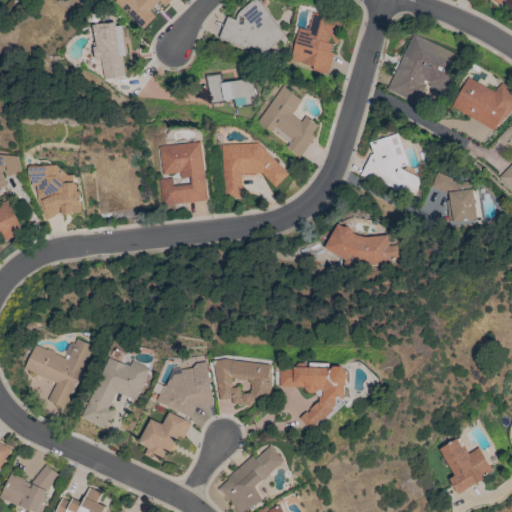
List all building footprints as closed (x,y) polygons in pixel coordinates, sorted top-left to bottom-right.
[(172,0),(165,7),(158,0),(149,10),(155,16),(142,29),(113,1),(114,0),(172,0)] [(231,44),(217,38),(227,16),(235,19),(236,14),(239,11),(252,0),(258,0),(270,15),(268,16),(284,35),(268,48),(264,57),(232,43),(231,44)] [(328,75),(312,70),(313,67),(289,60),(298,28),(307,30),(312,13),(331,18),(331,16),(343,19),(336,43),(330,41),(332,37),(330,36),(328,43),(332,44),(330,52),(333,53),(328,75)] [(116,21),(116,26),(121,25),(126,55),(121,56),(124,76),(102,79),(99,59),(98,59),(97,58),(95,58),(94,49),(96,48),(92,25),(116,21)] [(460,56),(442,93),(428,86),(430,82),(424,79),(422,82),(425,84),(416,103),(394,92),(395,90),(388,86),(413,33),(460,56)] [(204,74),(221,72),(222,80),(253,76),(256,97),(252,98),(253,105),(233,108),(232,101),(208,105),(204,74)] [(502,83),(511,93),(511,109),(496,125),(492,131),(450,106),(467,77),(493,91),(502,83)] [(288,143),(271,130),(270,132),(256,121),(282,86),(301,100),(291,113),(301,121),(305,116),(317,125),(311,134),(314,136),(300,156),(298,157),(285,147),(288,143)] [(511,188),(510,190),(497,177),(511,162),(511,154),(496,138),(511,122),(511,188)] [(372,153),(369,143),(397,133),(407,164),(398,167),(399,168),(420,179),(413,194),(406,190),(404,195),(374,179),(372,182),(359,175),(369,154),(372,153)] [(206,200),(161,205),(159,191),(155,192),(154,182),(158,181),(158,179),(171,178),(172,180),(178,180),(178,183),(184,183),(183,177),(179,178),(179,173),(161,175),(158,146),(200,141),(206,200)] [(220,145),(257,143),(288,174),(275,187),(261,174),(240,174),(241,197),(223,198),(220,145)] [(0,188),(0,154),(18,156),(22,173),(6,176),(3,171),(1,172),(7,185),(0,188)] [(78,202),(82,202),(83,218),(59,219),(59,214),(41,215),(40,203),(36,203),(36,195),(33,195),(33,187),(29,188),(28,170),(48,169),(49,179),(76,177),(78,202)] [(471,181),(472,190),(476,190),(479,217),(476,217),(476,219),(448,222),(448,219),(447,219),(444,201),(449,200),(448,194),(430,187),(437,172),(455,180),(454,183),(471,181)] [(23,232),(5,240),(0,231),(0,203),(7,200),(23,232)] [(364,237),(387,235),(388,245),(394,245),(395,259),(389,260),(389,262),(388,262),(388,263),(352,266),(322,248),(337,224),(343,227),(346,226),(351,229),(352,233),(355,235),(364,237)] [(24,368),(36,345),(46,350),(47,348),(54,352),(54,353),(66,359),(68,356),(65,354),(65,351),(68,344),(72,342),(74,344),(77,338),(93,346),(63,408),(47,400),(55,383),(24,368)] [(109,357),(124,364),(124,363),(129,366),(132,361),(149,368),(134,401),(115,392),(109,407),(115,410),(110,421),(108,420),(105,427),(82,417),(109,357)] [(212,361),(226,359),(232,360),(269,365),(269,366),(270,366),(270,391),(259,400),(252,401),(249,407),(243,402),(232,404),(231,398),(219,400),(212,361)] [(213,404),(206,406),(203,404),(196,405),(190,418),(154,400),(155,398),(149,395),(153,386),(160,390),(162,386),(165,385),(168,379),(170,379),(172,374),(180,373),(180,369),(193,368),(195,363),(206,362),(213,404)] [(279,386),(280,368),(293,369),(293,367),(309,367),(309,363),(328,364),(328,368),(331,368),(334,366),(342,367),(347,372),(347,380),(344,382),(343,397),(340,397),(340,399),(328,398),(328,397),(322,397),(322,391),(321,390),(317,389),(313,393),(308,393),(303,388),(303,387),(279,386)] [(151,419),(162,424),(169,412),(191,423),(183,438),(179,436),(170,453),(166,451),(161,462),(145,454),(148,447),(138,443),(151,419)] [(465,455),(478,448),(491,470),(480,477),(482,479),(476,483),(475,482),(456,494),(448,479),(454,476),(438,449),(455,439),(465,455)] [(0,443),(10,449),(0,466),(0,443)] [(227,477),(251,456),(254,459),(269,446),(283,461),(254,486),(262,500),(250,507),(250,506),(239,511),(237,511),(234,508),(235,508),(233,505),(233,506),(230,502),(231,501),(228,497),(227,498),(218,488),(228,479),(227,477)] [(40,511),(26,511),(27,510),(0,497),(0,494),(10,473),(25,480),(24,481),(30,484),(45,465),(58,475),(46,490),(43,496),(46,497),(43,504),(44,504),(40,511)] [(54,511),(61,498),(70,502),(72,499),(81,503),(89,487),(101,493),(97,503),(105,507),(102,511),(54,511)] [(259,511),(258,510),(267,506),(268,509),(279,503),(283,511),(259,511)]
